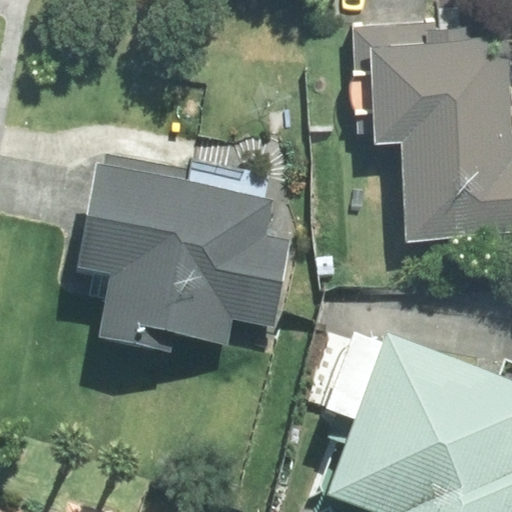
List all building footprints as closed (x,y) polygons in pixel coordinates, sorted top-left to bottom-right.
[(461,2),(347,7),(351,112),(394,110),(398,217),(511,212),(511,144),(508,145),(504,15),(461,16),(461,2)] [(165,74),(161,105),(203,108),(206,79),(165,74)] [(67,248),(106,258),(89,322),(164,342),(168,325),(221,338),(228,315),(268,324),(290,234),(259,226),(268,191),(91,148),(67,248)] [(384,505),(381,511),(511,511),(511,370),(378,319),(374,329),(345,318),(317,395),(345,405),(316,480),(384,505)] [(120,511),(61,488),(53,511),(120,511)]
